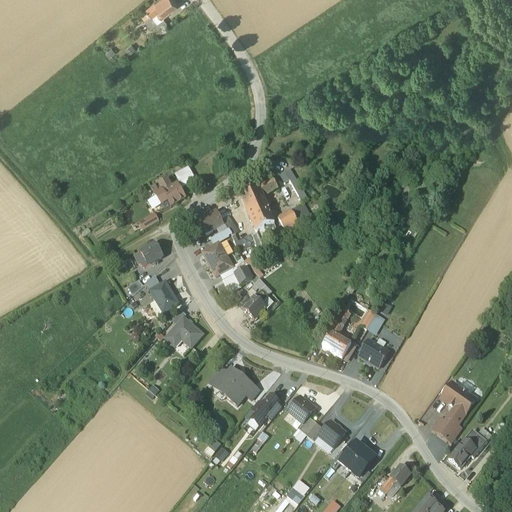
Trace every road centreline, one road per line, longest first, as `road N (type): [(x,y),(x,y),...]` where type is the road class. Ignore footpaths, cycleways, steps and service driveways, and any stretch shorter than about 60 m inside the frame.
road 1 (unclassified): [(199,0),(245,60),(260,112),(244,167),(176,228),(193,278),(245,344),(394,408),(433,467),(478,511)]
road 2 (track): [(0,157),(91,268)]
